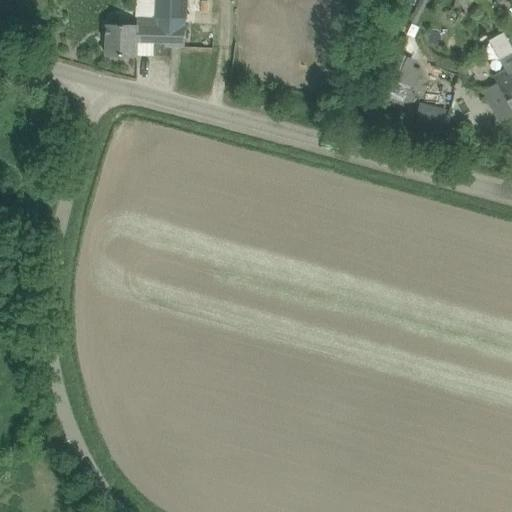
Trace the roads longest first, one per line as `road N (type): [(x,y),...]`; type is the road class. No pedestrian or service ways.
road 1 (unclassified): [(124,511),(68,406),(60,339),(74,224),(109,85)]
road 2 (unclassified): [(511,198),(109,85)]
